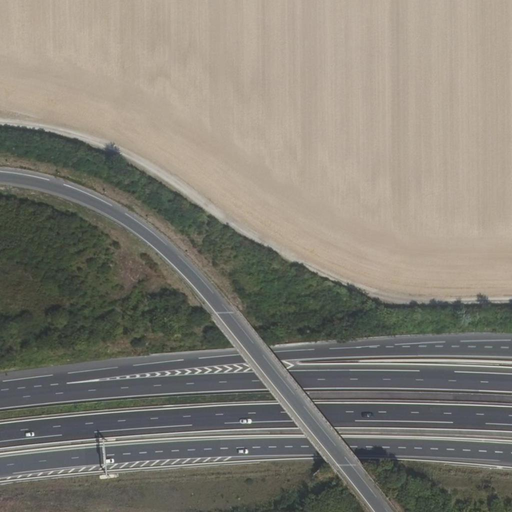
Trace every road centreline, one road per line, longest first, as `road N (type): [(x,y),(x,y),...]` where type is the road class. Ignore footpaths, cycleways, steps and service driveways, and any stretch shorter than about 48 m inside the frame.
road 1 (track): [(511,304),(405,304),(368,294),(119,155),(0,130)]
road 2 (trunk): [(382,511),(157,243),(73,194),(0,178)]
road 3 (trunk): [(0,431),(279,410),(511,414)]
road 4 (trunk): [(0,464),(304,445),(511,450)]
road 5 (trunk): [(511,349),(241,358),(89,374),(68,386)]
road 6 (trunk): [(511,380),(323,376),(68,386)]
